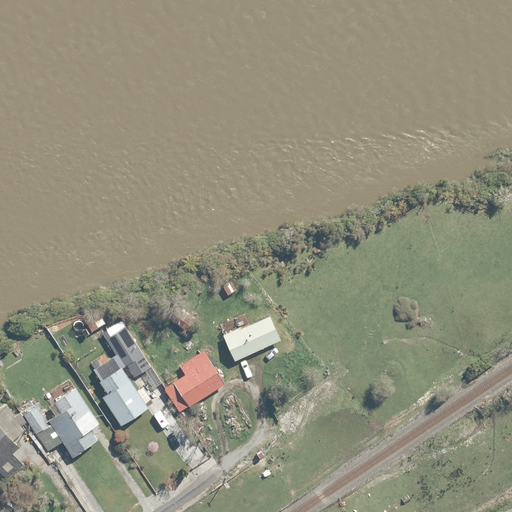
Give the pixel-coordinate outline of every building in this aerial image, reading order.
[(273,315),(226,335),(237,361),(284,342),(273,315)] [(124,322),(105,334),(132,373),(139,368),(143,373),(154,366),(124,322)] [(167,386),(184,412),(227,383),(206,352),(184,366),(188,373),(167,386)] [(124,367),(103,382),(110,393),(106,396),(126,424),(151,406),(124,367)] [(102,424),(79,389),(51,408),(56,416),(49,420),(38,405),(27,413),(52,450),(66,441),(76,457),(102,440),(95,429),(102,424)] [(22,433),(28,428),(10,406),(0,413),(0,469),(2,468),(11,478),(28,464),(17,451),(29,441),(22,433)]
